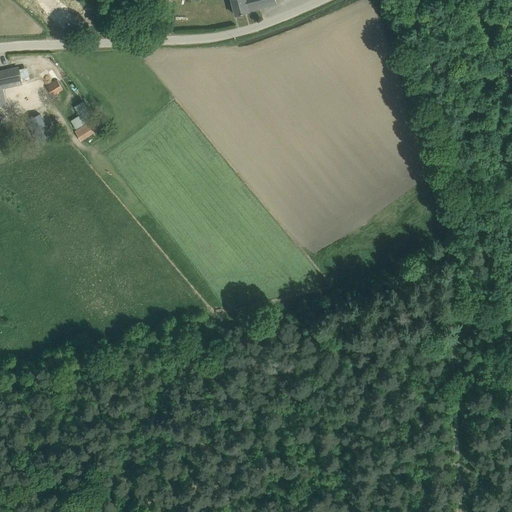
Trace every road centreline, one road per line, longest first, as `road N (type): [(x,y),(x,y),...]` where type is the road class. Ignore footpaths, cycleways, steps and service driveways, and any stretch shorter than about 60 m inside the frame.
road 1 (track): [(511,188),(316,294),(0,362)]
road 2 (unclassified): [(0,46),(215,38),(314,0)]
road 3 (track): [(468,511),(448,223)]
road 4 (track): [(384,0),(448,223)]
